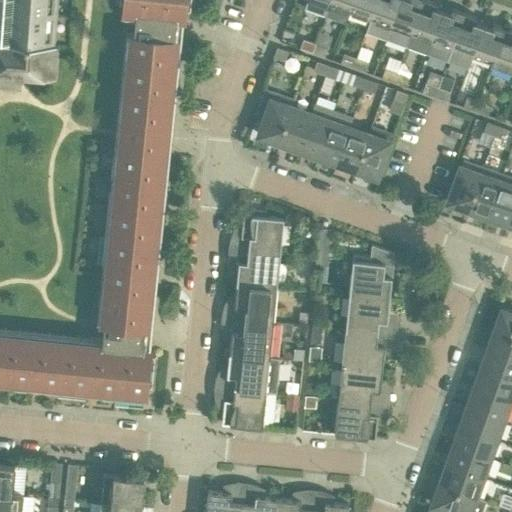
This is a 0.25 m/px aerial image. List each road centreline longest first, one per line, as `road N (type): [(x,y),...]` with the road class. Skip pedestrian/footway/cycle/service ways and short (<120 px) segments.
road 1 (residential): [(189,446),(218,162)]
road 2 (residential): [(479,255),(218,162)]
road 3 (residential): [(400,468),(479,255)]
road 4 (residential): [(400,468),(189,446)]
road 5 (residential): [(189,446),(0,428)]
road 6 (residential): [(218,162),(264,0)]
